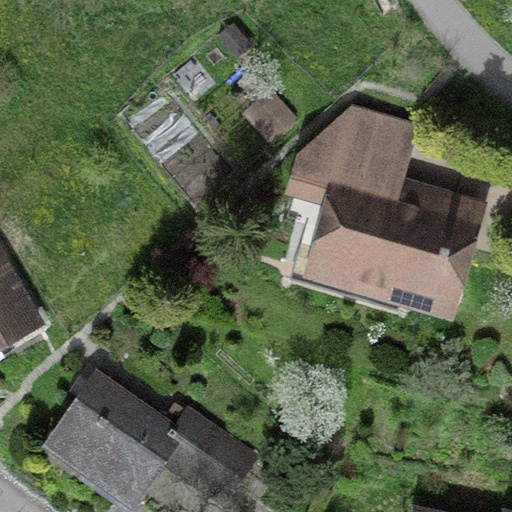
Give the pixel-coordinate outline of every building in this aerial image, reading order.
[(248,58),(195,117),(249,164),(301,106),(248,58)] [(283,261),(437,309),(462,229),(308,181),(283,261)] [(0,263),(0,334),(31,317),(0,263)] [(184,438),(88,363),(31,436),(127,511),(184,438)] [(511,511),(511,496),(492,493),(487,511),(511,511)] [(456,511),(400,500),(397,511),(456,511)]
